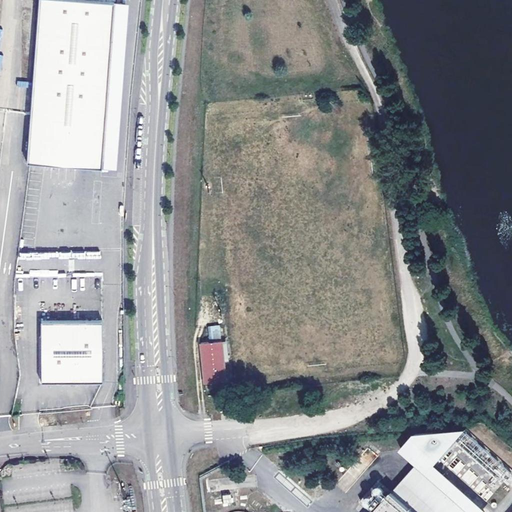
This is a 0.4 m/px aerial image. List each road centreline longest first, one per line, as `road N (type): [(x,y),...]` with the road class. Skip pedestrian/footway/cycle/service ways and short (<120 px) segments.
road 1 (tertiary): [(167,0),(151,276),(159,435)]
road 2 (unclassified): [(414,369),(384,130),(331,0)]
road 3 (unclassified): [(414,369),(382,401),(334,420),(159,435)]
road 4 (unknown): [(38,444),(38,320),(46,295),(93,288),(126,298)]
road 5 (unknown): [(23,253),(126,258),(113,206),(66,184)]
road 6 (residential): [(159,435),(0,448)]
